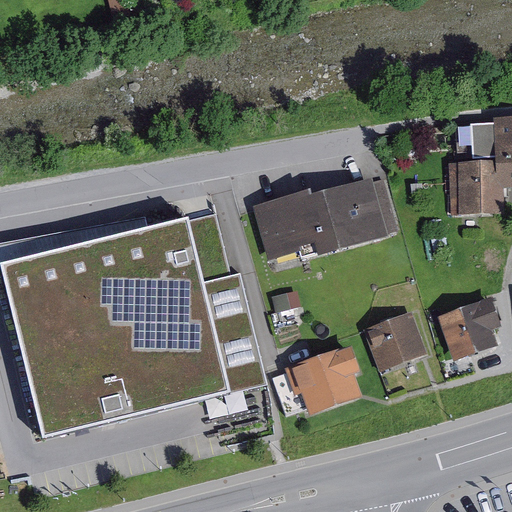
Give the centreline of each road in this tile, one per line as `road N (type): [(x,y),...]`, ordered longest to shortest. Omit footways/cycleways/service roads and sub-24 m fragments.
road 1 (unclassified): [(343,138),(0,204)]
road 2 (secondary): [(234,511),(381,478)]
road 3 (secondary): [(381,478),(511,440)]
